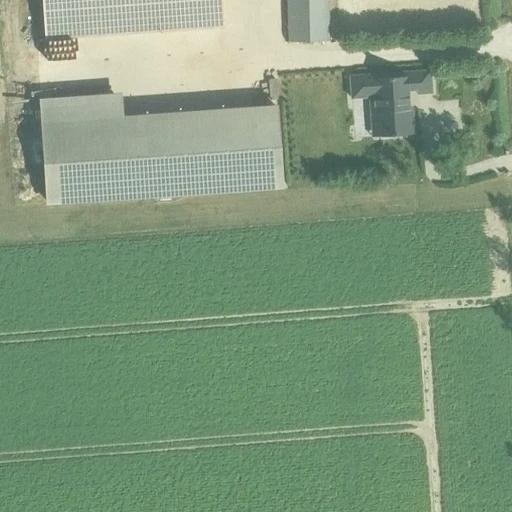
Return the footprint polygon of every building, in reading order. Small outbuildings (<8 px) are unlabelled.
[(46,0),(49,39),(222,26),(219,0),(46,0)] [(288,0),(289,42),(330,41),(328,0),(288,0)] [(432,71),(350,76),(352,99),(370,97),(373,137),(415,134),(413,108),(410,108),(409,92),(417,91),(418,95),(433,94),(432,71)] [(147,117),(152,194),(282,185),(277,108),(147,117)] [(147,117),(42,125),(47,201),(152,194),(147,117)] [(323,124),(309,125),(311,178),(325,178),(323,124)]
